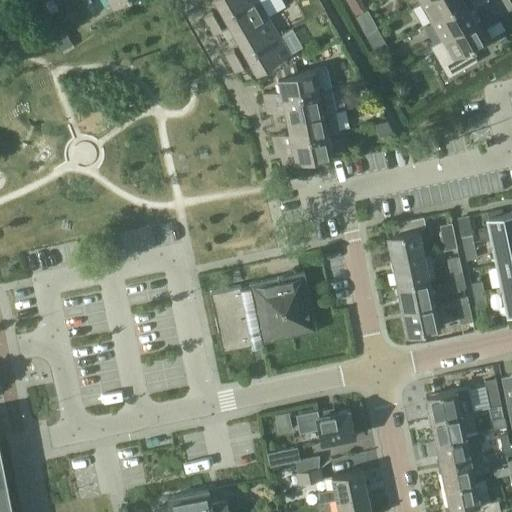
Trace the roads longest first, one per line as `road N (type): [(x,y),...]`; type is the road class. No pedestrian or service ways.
road 1 (residential): [(104,426),(377,370)]
road 2 (residential): [(377,370),(341,196)]
road 3 (residential): [(408,511),(377,370)]
road 4 (residential): [(377,370),(511,341)]
road 5 (unknown): [(186,240),(109,258),(91,275),(112,279)]
